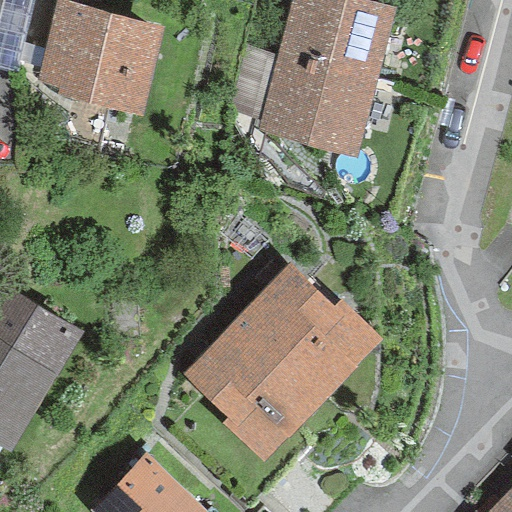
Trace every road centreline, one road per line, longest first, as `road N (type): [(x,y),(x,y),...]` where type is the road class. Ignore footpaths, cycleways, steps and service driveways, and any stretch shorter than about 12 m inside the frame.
road 1 (residential): [(506,405),(467,274),(464,208),(511,17)]
road 2 (residential): [(506,405),(397,511)]
